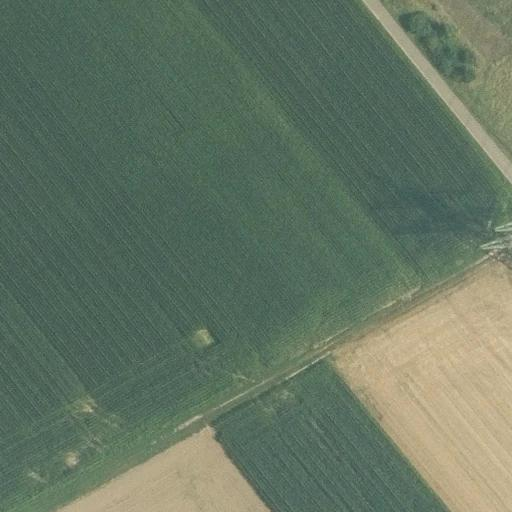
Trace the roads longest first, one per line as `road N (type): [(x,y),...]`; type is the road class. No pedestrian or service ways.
road 1 (track): [(511,243),(42,511)]
road 2 (track): [(370,0),(511,173)]
